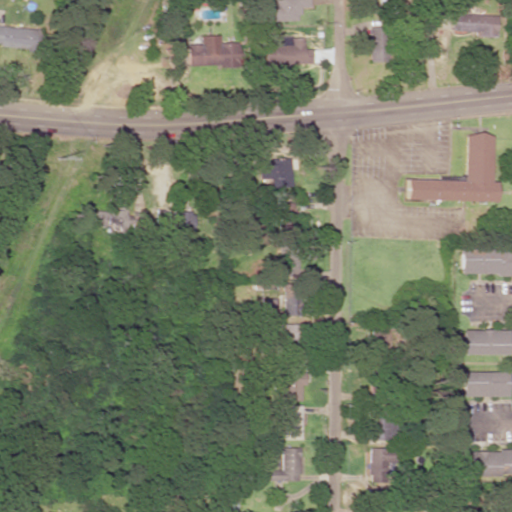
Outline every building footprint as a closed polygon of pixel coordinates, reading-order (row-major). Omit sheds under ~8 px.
[(268,21),(296,21),(296,8),(307,8),(306,0),(272,0),(272,2),(267,2),(268,21)] [(494,34),(494,15),(461,15),(461,14),(451,14),(451,33),(494,34)] [(0,46),(37,48),(38,29),(0,26),(0,46)] [(367,61),(386,62),(386,27),(367,27),(367,61)] [(218,43),(218,35),(198,36),(198,44),(186,44),(186,67),(236,66),(235,42),(218,43)] [(301,37),(265,38),(266,65),(309,64),(309,49),(302,49),(301,37)] [(489,181),(490,134),(463,134),(462,180),(404,179),(404,200),(493,202),(494,181),(489,181)] [(257,165),(258,179),(269,178),(269,188),(289,187),(288,158),(267,159),(267,164),(257,165)] [(297,203),(277,202),(277,217),(286,218),(285,230),(296,231),(297,203)] [(112,232),(143,232),(143,213),(124,213),(124,208),(112,208),(112,232)] [(192,231),(191,211),(154,212),(154,223),(167,222),(167,231),(192,231)] [(285,273),(298,273),(296,244),(283,244),(285,273)] [(457,274),(511,275),(511,250),(458,250),(457,274)] [(281,315),(300,316),(301,291),(282,291),(281,315)] [(281,355),(299,355),(299,324),(281,324),(281,355)] [(504,330),(460,330),(459,354),(504,355),(504,330)] [(301,363),(282,363),(282,401),(299,401),(299,385),(301,385),(301,363)] [(504,397),(504,373),(459,372),(459,396),(504,397)] [(299,405),(282,406),(282,440),(299,440),(299,405)] [(368,439),(383,440),(384,416),(369,416),(368,439)] [(297,481),(297,448),(280,447),(279,471),(261,470),(261,480),(297,481)] [(391,464),(391,449),(367,448),(366,481),(384,482),(384,464),(391,464)] [(511,451),(460,450),(459,474),(511,475),(511,451)]
